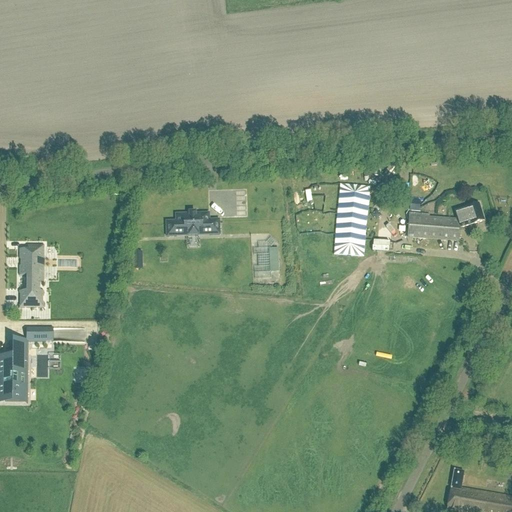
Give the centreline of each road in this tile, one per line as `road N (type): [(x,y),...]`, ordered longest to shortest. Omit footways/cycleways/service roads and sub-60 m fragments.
road 1 (tertiary): [(0,185),(511,137)]
road 2 (tertiary): [(436,431),(511,282)]
